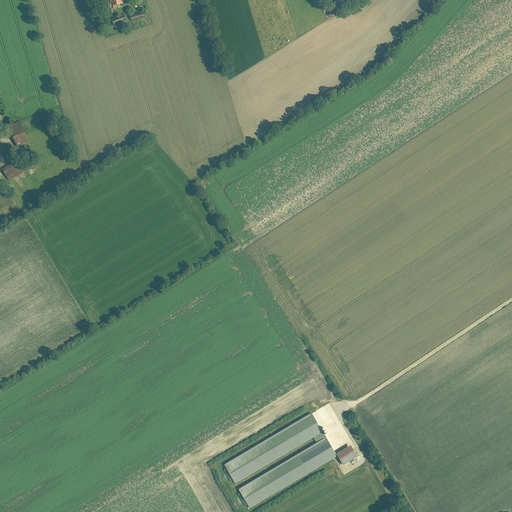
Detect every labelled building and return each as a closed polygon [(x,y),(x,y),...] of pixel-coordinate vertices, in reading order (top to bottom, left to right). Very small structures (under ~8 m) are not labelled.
[(331,0),(335,9),(353,0),(331,0)] [(130,15),(132,21),(146,17),(144,11),(130,15)] [(112,19),(114,25),(127,20),(125,14),(112,19)] [(10,127),(19,144),(30,137),(21,121),(10,127)] [(2,169),(9,181),(23,173),(16,160),(2,169)] [(316,414),(225,467),(236,486),(317,438),(321,444),(239,492),(250,510),(341,457),(316,414)]
